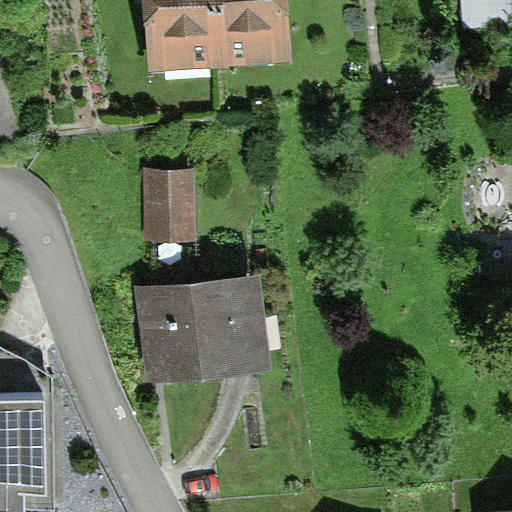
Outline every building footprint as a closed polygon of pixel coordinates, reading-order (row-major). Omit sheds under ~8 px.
[(144,0),(149,73),(219,68),(215,0),(144,0)] [(286,0),(215,0),(219,68),(290,64),(286,0)] [(511,0),(460,0),(463,29),(511,26),(511,0)] [(145,169),(147,241),(197,239),(195,167),(145,169)] [(134,292),(148,386),(271,369),(258,275),(134,292)] [(53,403),(0,400),(0,511),(26,511),(27,509),(55,510),(53,403)]
